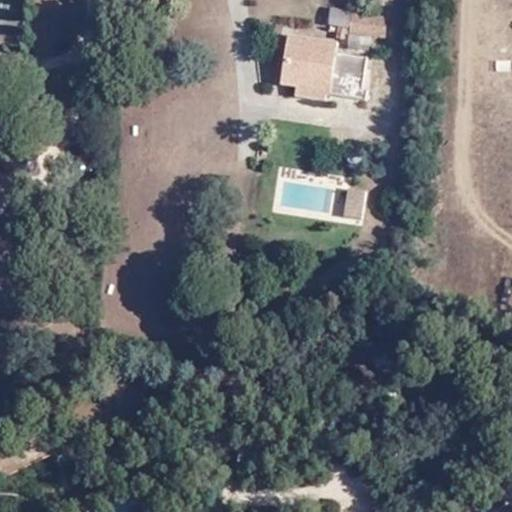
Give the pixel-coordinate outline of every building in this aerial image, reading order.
[(351,38),(387,41),(389,21),(352,18),(351,38)] [(284,87),(300,90),(326,95),(326,99),(328,99),(331,100),(339,48),(292,40),(284,87)] [(326,95),(300,90),(299,101),(327,105),(328,99),(326,99),(326,95)] [(0,215),(20,187),(0,173),(0,215)] [(362,225),(367,193),(349,189),(351,179),(334,176),(327,219),(362,225)]
